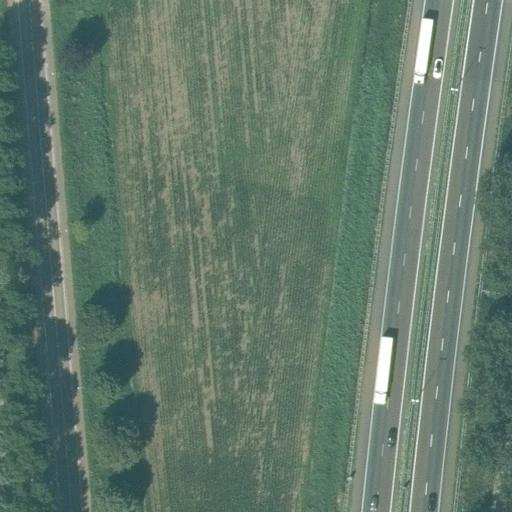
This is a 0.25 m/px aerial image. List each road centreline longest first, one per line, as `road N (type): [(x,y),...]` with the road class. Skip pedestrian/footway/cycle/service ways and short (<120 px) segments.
road 1 (motorway): [(427,511),(494,0)]
road 2 (motorway): [(439,0),(373,511)]
road 3 (tertiary): [(70,511),(28,0)]
